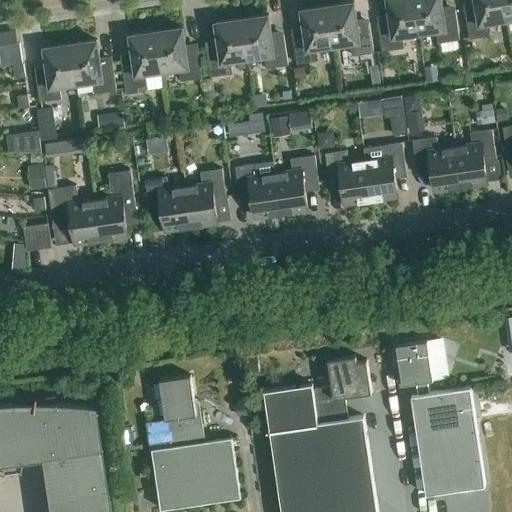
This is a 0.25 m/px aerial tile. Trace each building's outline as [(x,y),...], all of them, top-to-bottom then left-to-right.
[(420,34),(414,0),(387,0),(391,20),(378,22),(382,51),(405,48),(403,36),(420,34)] [(441,0),(414,0),(420,34),(437,31),(439,43),(460,40),(456,10),(444,12),(441,0)] [(506,20),(502,0),(475,0),(477,7),(465,9),(470,39),(492,35),(489,23),(506,20)] [(511,0),(502,0),(506,20),(511,19),(511,0)] [(355,2),(328,6),(334,46),(351,44),(353,56),(374,53),(370,23),(358,25),(355,2)] [(334,46),(328,6),(301,10),(305,32),(293,34),(297,64),(319,61),(317,49),(334,46)] [(269,15),(242,19),(248,59),(265,56),(267,68),(289,65),(284,36),(272,37),(269,15)] [(248,59),(242,19),(216,23),(219,45),(207,47),(211,77),(233,73),(231,61),(248,59)] [(183,27),(157,31),(163,72),(180,69),(181,81),(203,78),(198,48),(187,50),(183,27)] [(0,45),(18,43),(16,30),(0,32),(0,45)] [(163,72),(157,31),(130,35),(134,58),(122,60),(127,94),(139,92),(138,87),(147,86),(146,74),(163,72)] [(98,40),(71,44),(77,84),(94,82),(96,94),(117,90),(113,61),(101,63),(98,40)] [(23,63),(20,44),(8,46),(11,65),(23,63)] [(77,84),(71,44),(44,48),(48,70),(36,72),(40,102),(62,99),(60,87),(77,84)] [(24,64),(13,66),(15,79),(26,77),(24,64)] [(307,79),(305,67),(294,69),(296,81),(307,79)] [(439,81),(437,67),(425,69),(428,83),(439,81)] [(381,83),(380,72),(372,73),(373,84),(381,83)] [(297,100),(296,90),(282,92),(283,102),(297,100)] [(18,96),(20,108),(30,107),(28,94),(18,96)] [(496,123),(493,105),(482,107),(483,111),(479,112),(480,125),(496,123)] [(53,107),(37,109),(39,121),(54,119),(53,107)] [(510,120),(507,107),(496,110),(499,122),(510,120)] [(125,125),(123,112),(98,116),(100,128),(125,125)] [(291,135),(288,116),(272,118),(272,119),(269,120),(271,134),(274,133),(274,137),(291,135)] [(407,134),(404,117),(391,118),(394,136),(407,134)] [(242,123),(228,125),(230,137),(244,135),(242,123)] [(511,125),(503,127),(509,157),(511,156),(511,125)] [(473,144),(456,146),(462,187),(488,183),(485,160),(497,159),(493,129),(471,132),(473,144)] [(7,135),(9,153),(41,151),(39,131),(7,135)] [(462,187),(456,146),(439,149),(437,137),(413,141),(417,170),(432,168),(435,191),(462,187)] [(65,156),(63,142),(45,144),(47,158),(65,156)] [(383,157),(366,160),(372,200),(398,196),(395,174),(407,172),(403,142),(381,145),(383,157)] [(372,200),(366,160),(349,162),(347,150),(326,154),(330,183),(342,181),(345,204),(372,200)] [(293,171),(276,173),(282,213),(308,209),(305,187),(320,185),(315,155),(291,159),(293,171)] [(282,213),(276,173),(259,176),(257,164),(236,167),(240,196),(252,195),(255,217),(282,213)] [(102,240),(96,200),(79,202),(77,185),(57,188),(54,166),(45,167),(54,224),(72,221),(76,244),(102,240)] [(29,170),(32,190),(47,188),(44,168),(29,170)] [(203,183),(186,186),(192,227),(219,223),(215,200),(227,198),(223,169),(201,172),(203,183)] [(113,197),(96,200),(102,240),(129,236),(126,219),(138,218),(131,170),(119,172),(121,184),(111,185),(113,197)] [(192,227),(186,186),(169,189),(167,177),(146,180),(150,210),(162,208),(166,231),(192,227)] [(34,198),(36,211),(47,210),(45,197),(34,198)] [(49,223),(36,225),(40,249),(52,247),(49,223)] [(40,249),(36,225),(24,227),(27,251),(40,249)] [(417,383),(418,394),(430,393),(428,381),(434,380),(428,340),(397,345),(403,385),(417,383)] [(511,347),(506,346),(501,363),(511,366),(511,347)] [(345,396),(372,392),(368,360),(358,362),(357,355),(329,360),(333,386),(314,389),(313,384),(265,391),(282,511),(378,511),(364,416),(349,418),(345,396)] [(260,372),(259,356),(244,358),(246,373),(260,372)] [(172,446),(153,449),(161,509),(242,497),(233,437),(205,441),(201,413),(197,414),(191,375),(160,380),(166,419),(168,419),(172,446)] [(430,393),(418,394),(412,395),(427,494),(486,485),(471,387),(430,393)] [(0,464),(1,465),(2,475),(20,472),(23,455),(40,459),(48,511),(110,511),(94,407),(73,404),(53,403),(54,395),(13,401),(12,403),(0,403),(0,464)] [(248,415),(246,406),(237,408),(238,417),(248,415)]
